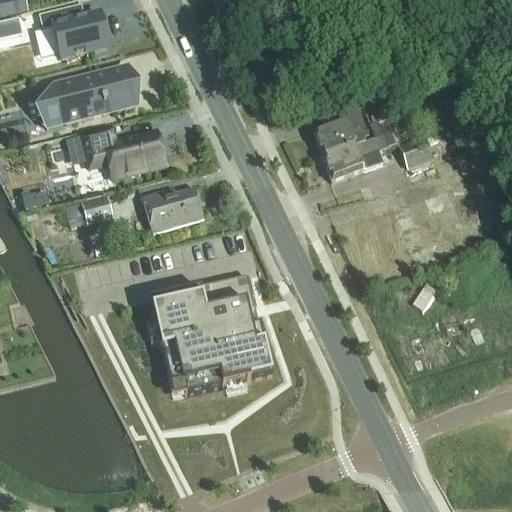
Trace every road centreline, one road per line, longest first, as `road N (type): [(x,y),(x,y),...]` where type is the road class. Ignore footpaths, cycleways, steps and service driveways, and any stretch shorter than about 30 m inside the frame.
road 1 (secondary): [(386,445),(167,0)]
road 2 (residential): [(234,511),(386,445)]
